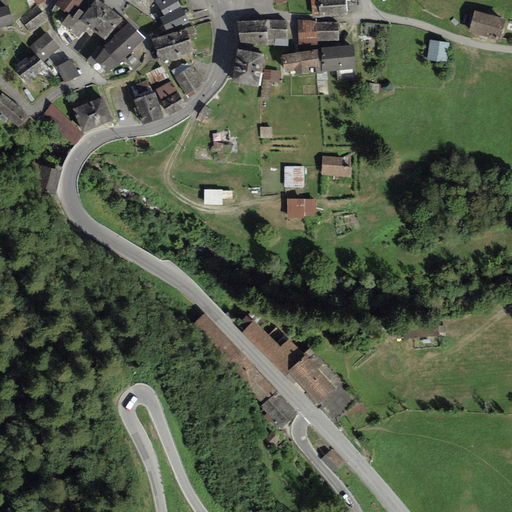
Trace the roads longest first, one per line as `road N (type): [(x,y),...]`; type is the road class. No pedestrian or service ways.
road 1 (tertiary): [(310,413),(211,310),(85,221),(68,197),(85,148),(158,126),(208,90),(222,61),(224,18)]
road 2 (tertiary): [(202,511),(142,394),(128,400),(127,410),(160,511)]
road 3 (track): [(193,106),(167,184),(205,209),(234,209)]
road 4 (residential): [(511,51),(368,13)]
road 5 (residential): [(368,13),(224,18)]
road 6 (tertiary): [(397,511),(310,413)]
road 7 (tertiary): [(310,413),(300,426),(302,441),(356,511)]
